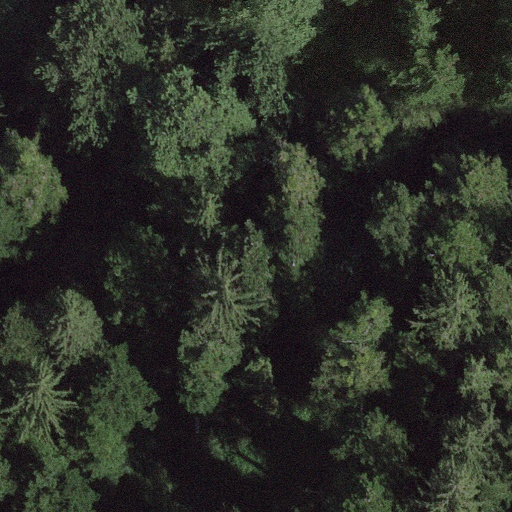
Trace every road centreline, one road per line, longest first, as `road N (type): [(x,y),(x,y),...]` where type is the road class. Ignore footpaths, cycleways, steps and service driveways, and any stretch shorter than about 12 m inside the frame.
road 1 (track): [(40,511),(49,479),(402,0)]
road 2 (track): [(511,276),(188,511)]
